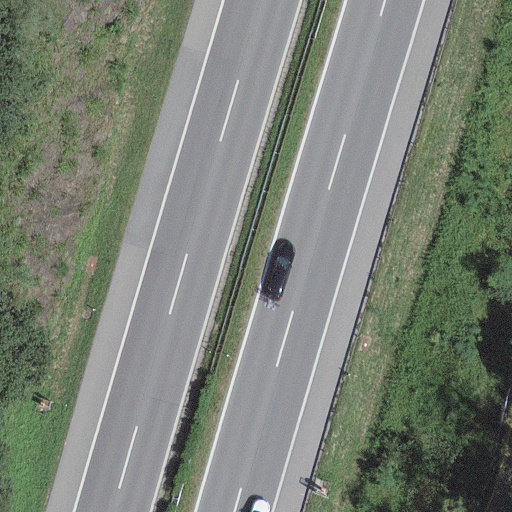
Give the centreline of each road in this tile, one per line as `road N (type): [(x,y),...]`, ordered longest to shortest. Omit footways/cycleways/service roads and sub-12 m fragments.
road 1 (motorway): [(269,0),(117,511)]
road 2 (motorway): [(241,511),(388,0)]
